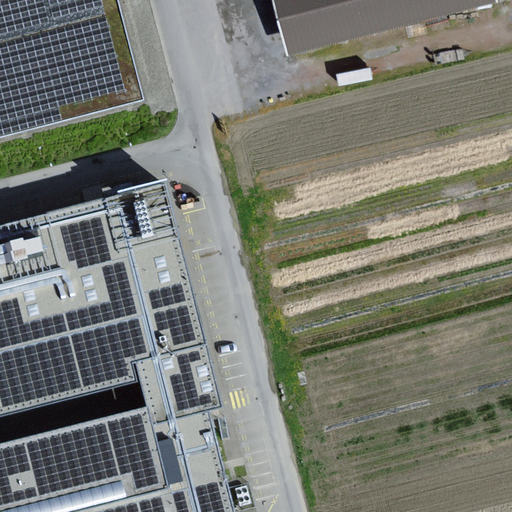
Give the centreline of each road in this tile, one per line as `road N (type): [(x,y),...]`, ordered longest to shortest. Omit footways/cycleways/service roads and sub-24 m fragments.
road 1 (unclassified): [(199,145),(297,511)]
road 2 (unclassified): [(0,196),(199,145)]
road 3 (unclassified): [(165,0),(199,145)]
